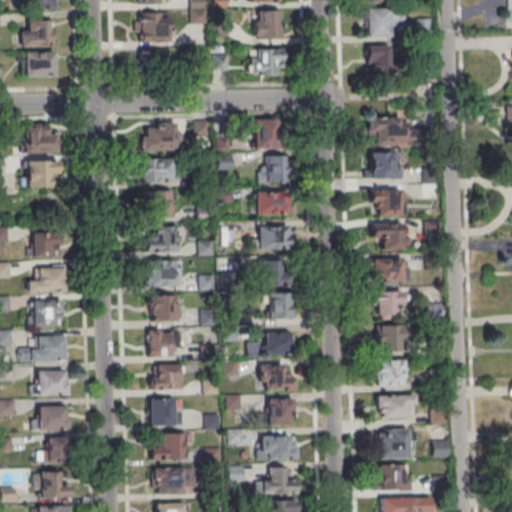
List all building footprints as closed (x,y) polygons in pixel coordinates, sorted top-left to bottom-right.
[(403,25),(402,8),(364,8),(364,36),(392,36),(392,25),(403,25)] [(278,10),(252,10),(252,38),(278,38),(278,10)] [(138,41),(168,41),(168,12),(138,12),(138,41)] [(51,45),(51,19),(20,19),(20,45),(51,45)] [(395,79),(395,45),(366,45),(366,79),(395,79)] [(248,48),(248,74),(278,74),(278,48),(248,48)] [(23,51),(23,76),(53,76),(53,51),(23,51)] [(134,78),(165,79),(165,53),(135,52),(134,78)] [(226,69),(226,54),(212,54),(212,69),(226,69)] [(367,145),(399,144),(398,116),(367,117),(367,145)] [(252,118),(252,146),(283,146),(283,118),(252,118)] [(174,151),(174,124),(140,124),(140,151),(174,151)] [(23,153),(54,153),(54,131),(23,131),(23,153)] [(368,178),(397,178),(397,152),(368,152),(368,178)] [(257,182),(286,182),(286,156),(257,156),(257,182)] [(171,181),(171,158),(139,158),(139,181),(171,181)] [(54,161),(24,161),(24,187),(49,187),(49,170),(54,170),(54,161)] [(369,189),(369,215),(404,215),(404,189),(369,189)] [(170,190),(143,190),(143,217),(170,217),(170,190)] [(254,191),(254,213),(285,213),(285,191),(254,191)] [(369,236),(380,236),(380,249),(402,249),(402,223),(369,223),(369,236)] [(287,226),(256,226),(256,247),(287,247),(287,226)] [(143,251),(177,251),(177,227),(143,227),(143,251)] [(30,256),(56,256),(56,233),(30,233),(30,256)] [(403,259),(371,259),(371,281),(403,281),(403,259)] [(147,286),(176,286),(176,260),(147,260),(147,286)] [(286,261),(267,261),(267,286),(286,286),(286,261)] [(62,267),(35,267),(35,280),(25,280),(25,291),(62,291),(62,267)] [(400,290),(372,290),(372,313),(400,313),(400,290)] [(287,292),(267,292),(267,317),(287,317),(287,292)] [(0,295),(0,312),(9,309),(4,294),(0,295)] [(147,320),(174,320),(174,294),(147,294),(147,320)] [(28,300),(28,325),(60,325),(60,300),(28,300)] [(375,351),(399,351),(399,325),(375,325),(375,351)] [(0,346),(9,346),(9,329),(0,329),(0,346)] [(146,354),(177,354),(177,331),(146,331),(146,354)] [(289,332),(262,332),(262,343),(250,343),(250,353),(289,353),(289,332)] [(18,361),(63,361),(63,335),(34,335),(34,347),(18,347),(18,361)] [(374,361),(374,385),(401,385),(401,361),(374,361)] [(148,363),(148,388),(179,388),(179,363),(148,363)] [(281,364),(258,364),(258,388),(292,388),(292,377),(281,377),(281,364)] [(65,394),(65,370),(31,370),(31,394),(65,394)] [(375,416),(407,416),(407,404),(416,404),(416,394),(375,394),(375,416)] [(179,398),(147,398),(147,424),(179,424),(179,398)] [(265,424),(290,424),(290,398),(265,398),(265,424)] [(0,399),(0,414),(11,415),(11,400),(0,399)] [(65,429),(65,405),(36,405),(36,429),(65,429)] [(375,458),(410,458),(410,429),(375,429),(375,458)] [(182,459),(181,433),(158,433),(158,445),(147,445),(148,459),(182,459)] [(294,436),(258,436),(258,458),(294,458),(294,436)] [(44,438),(44,460),(65,460),(65,438),(44,438)] [(444,443),(431,442),(431,455),(444,455),(444,443)] [(378,464),(378,490),(408,490),(408,464),(378,464)] [(262,493),(292,493),(292,467),(262,467),(262,493)] [(180,493),(180,468),(151,468),(151,493),(180,493)] [(39,497),(67,497),(67,472),(39,472),(39,497)] [(428,511),(429,497),(378,497),(378,511),(428,511)] [(294,511),(295,500),(272,500),(271,511),(294,511)] [(180,511),(180,503),(152,503),(152,511),(180,511)]
